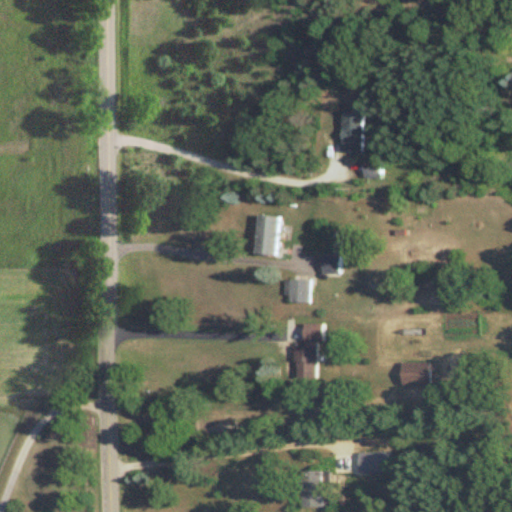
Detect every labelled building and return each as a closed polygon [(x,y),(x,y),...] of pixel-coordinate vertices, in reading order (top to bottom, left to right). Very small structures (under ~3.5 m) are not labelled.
[(344,130),(344,151),(362,151),(362,107),(350,107),(350,130),(344,130)] [(383,179),(383,161),(365,161),(365,179),(383,179)] [(277,257),(279,217),(259,216),(257,256),(277,257)] [(287,281),(287,304),(310,304),(310,281),(287,281)] [(295,347),(295,380),(316,380),(316,345),(324,345),(324,325),(304,325),(304,347),(295,347)] [(432,363),(403,363),(403,386),(432,386),(432,363)] [(383,458),(356,458),(357,474),(383,473),(383,458)] [(330,473),(304,473),(304,509),(330,508),(330,473)]
